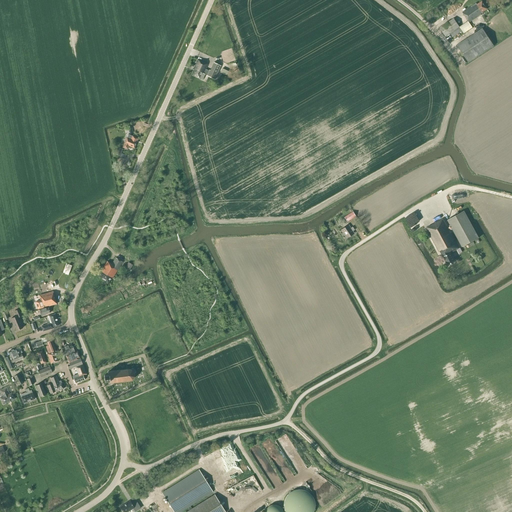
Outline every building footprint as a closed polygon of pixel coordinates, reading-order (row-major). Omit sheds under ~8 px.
[(476,3),(469,8),(463,12),(469,23),(481,15),(480,14),(483,13),(482,12),(488,9),(482,1),(477,4),(476,3)] [(445,36),(450,33),(453,37),(462,31),(454,18),(440,28),(445,36)] [(457,45),(469,62),(494,46),(483,28),(457,45)] [(207,76),(215,79),(221,66),(214,62),(210,70),(209,70),(209,71),(206,69),(208,65),(198,60),(193,70),(194,70),(192,75),(200,79),(200,78),(203,79),(205,74),(207,75),(207,76)] [(228,76),(230,72),(221,68),(219,72),(228,76)] [(134,148),(138,138),(132,136),(131,138),(127,137),(123,147),(127,149),(129,146),(134,148)] [(115,154),(120,156),(124,150),(118,147),(115,154)] [(479,238),(464,211),(447,220),(450,225),(448,226),(444,218),(426,228),(439,252),(440,251),(447,265),(455,261),(450,253),(460,248),(452,233),(454,231),(462,247),(479,238)] [(344,217),(347,222),(355,217),(353,212),(344,217)] [(354,233),(353,231),(355,230),(353,227),(351,228),(349,225),(341,229),(347,238),(354,233)] [(102,272),(99,277),(108,283),(111,279),(112,280),(123,262),(115,258),(112,264),(107,261),(101,271),(102,272)] [(124,269),(129,272),(133,265),(129,262),(124,269)] [(50,281),(36,285),(39,294),(53,290),(50,281)] [(56,304),(53,292),(39,296),(40,300),(36,302),(38,309),(56,304)] [(50,313),(49,307),(39,310),(41,316),(45,315),(45,314),(50,313)] [(15,327),(16,331),(22,328),(21,324),(22,324),(19,317),(22,316),(19,309),(15,311),(17,316),(11,319),(14,327),(15,327)] [(47,324),(41,326),(43,331),(53,328),(53,327),(59,325),(55,314),(47,316),(49,321),(46,322),(47,324)] [(56,350),(52,340),(47,342),(49,346),(46,347),(49,353),(56,350)] [(66,355),(68,363),(69,363),(78,359),(78,358),(80,357),(78,351),(75,352),(74,347),(64,351),(66,355)] [(16,348),(8,352),(13,363),(23,358),(21,353),(19,354),(16,348)] [(42,351),(37,353),(41,364),(46,362),(42,351)] [(56,351),(54,352),(47,354),(51,364),(58,361),(56,356),(58,355),(56,351)] [(10,356),(6,358),(10,369),(14,367),(12,363),(13,363),(10,356)] [(80,358),(78,359),(69,363),(70,366),(68,366),(69,369),(82,364),(80,358)] [(86,374),(83,364),(74,367),(78,377),(73,378),(75,383),(85,380),(83,375),(86,374)] [(38,370),(41,376),(53,372),(50,366),(38,370)] [(104,375),(105,381),(109,380),(109,383),(129,381),(132,380),(135,377),(134,373),(132,370),(128,370),(108,372),(108,375),(104,375)] [(14,376),(19,385),(25,382),(20,373),(14,376)] [(50,378),(52,383),(55,392),(64,388),(61,381),(59,381),(57,375),(50,378)] [(36,385),(40,397),(46,395),(42,383),(36,385)] [(50,393),(55,392),(52,383),(47,385),(50,393)] [(0,398),(3,404),(14,399),(12,393),(9,394),(6,387),(0,389),(0,391),(2,397),(0,398)] [(25,389),(26,392),(21,394),(22,397),(21,397),(23,403),(35,399),(32,393),(31,390),(30,391),(28,388),(25,389)] [(199,470),(162,493),(173,511),(225,511),(214,495),(192,509),(191,508),(190,506),(213,492),(199,470)] [(313,511),(314,510),(315,508),(315,506),(315,505),(315,503),(314,501),(314,499),(313,498),(312,496),(311,495),(310,493),(309,492),(307,491),(306,490),(304,490),(302,489),(300,489),(299,489),(297,489),(295,490),(293,490),(292,491),(290,492),(288,493),(287,495),(286,496),(285,498),(284,499),(284,501),(283,503),(283,505),(283,507),(284,508),(284,510),(285,511),(313,511)] [(135,511),(140,508),(141,508),(136,501),(132,503),(130,501),(120,507),(123,511),(127,511),(133,508),(135,511)]
